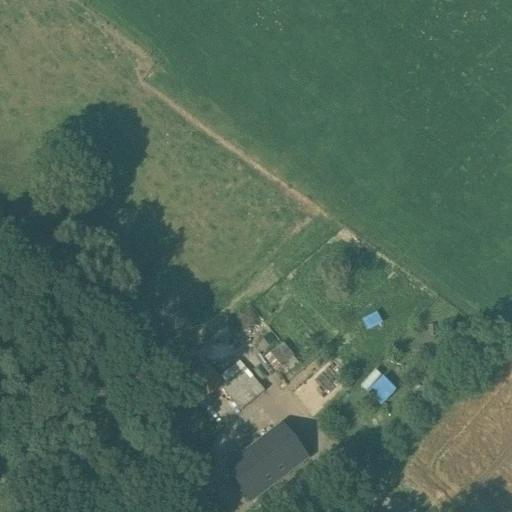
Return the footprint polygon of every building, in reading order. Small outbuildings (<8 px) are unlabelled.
[(284,340),(265,355),(275,368),(294,353),(284,340)] [(194,352),(174,369),(200,401),(220,384),(207,367),(194,352)] [(246,368),(222,388),(241,411),(265,392),(246,368)] [(282,426),(226,468),(251,501),(307,459),(282,426)] [(176,442),(165,451),(187,478),(198,469),(176,442)]
